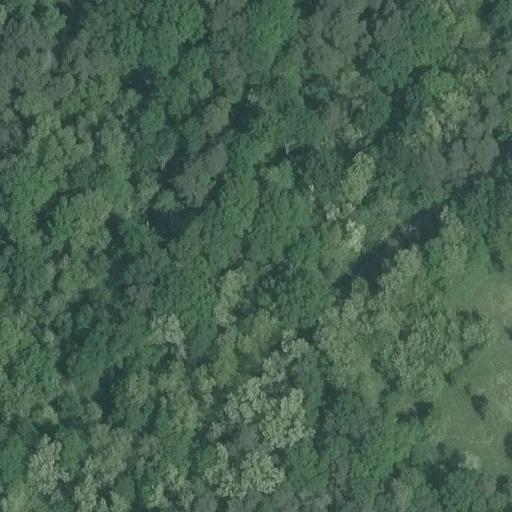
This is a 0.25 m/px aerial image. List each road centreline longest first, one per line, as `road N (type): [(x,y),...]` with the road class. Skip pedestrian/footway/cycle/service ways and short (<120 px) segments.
road 1 (unknown): [(48,511),(102,432),(315,0)]
road 2 (unclassified): [(168,511),(356,279),(511,153)]
